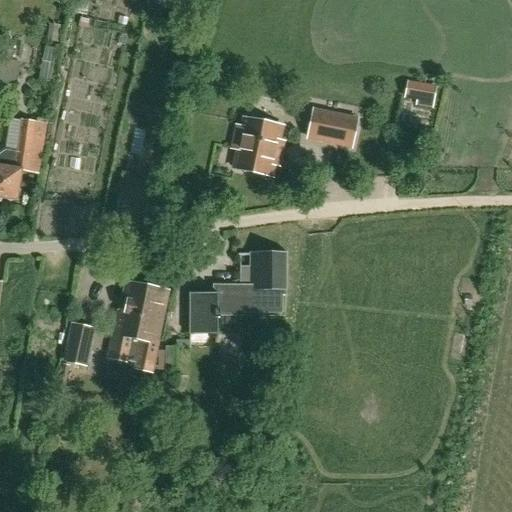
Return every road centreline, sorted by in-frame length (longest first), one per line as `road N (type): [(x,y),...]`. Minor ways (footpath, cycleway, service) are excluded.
road 1 (residential): [(318,211),(89,245),(0,248)]
road 2 (track): [(511,200),(318,211)]
